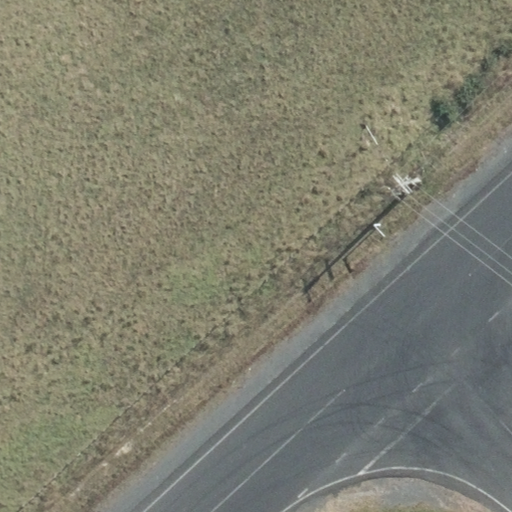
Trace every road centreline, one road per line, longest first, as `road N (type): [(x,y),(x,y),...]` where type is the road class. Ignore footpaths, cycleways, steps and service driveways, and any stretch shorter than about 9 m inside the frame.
road 1 (unclassified): [(215,511),(409,329)]
road 2 (unclassified): [(511,431),(409,329)]
road 3 (unclassified): [(409,329),(511,235)]
